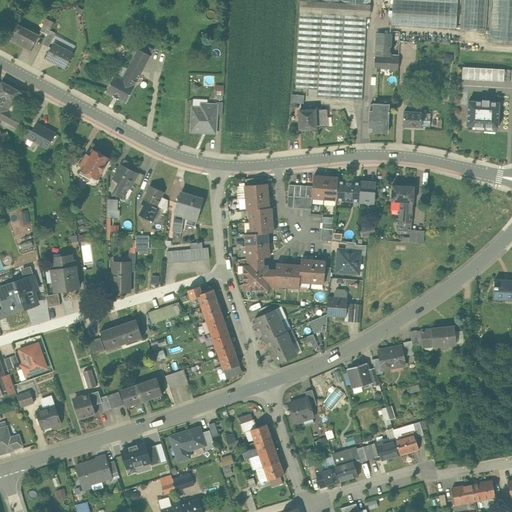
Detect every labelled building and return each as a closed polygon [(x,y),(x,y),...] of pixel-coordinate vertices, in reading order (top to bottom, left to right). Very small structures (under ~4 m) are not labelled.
[(317,98),(362,100),(367,16),(370,16),(370,0),(300,0),(295,88),(309,89),(318,89),(317,98)] [(457,0),(393,0),(392,25),(456,29),(457,0)] [(488,0),(462,0),(460,31),(486,32),(488,0)] [(511,0),(490,0),(488,42),(511,43),(511,0)] [(47,18),(40,31),(47,35),(50,30),(54,22),(47,18)] [(38,35),(17,25),(10,39),(31,50),(38,35)] [(47,35),(43,44),(49,47),(56,33),(50,30),(47,35)] [(401,31),(392,31),(392,33),(391,57),(399,57),(401,31)] [(392,33),(376,33),(375,56),(391,57),(392,33)] [(73,53),(53,43),(46,58),(66,68),(73,53)] [(154,50),(141,43),(138,49),(151,55),(154,50)] [(138,49),(122,79),(135,85),(151,55),(138,49)] [(453,55),(445,54),(444,63),(452,64),(453,55)] [(391,57),(375,56),(374,68),(398,69),(399,57),(391,57)] [(505,69),(463,67),(462,78),(504,81),(505,69)] [(122,79),(115,75),(105,92),(126,103),(135,86),(135,85),(122,79)] [(0,118),(3,120),(20,129),(25,119),(11,112),(16,104),(13,102),(19,91),(2,82),(0,85),(0,118)] [(214,84),(214,93),(223,94),(223,84),(214,84)] [(317,98),(318,89),(309,89),(309,97),(317,98)] [(304,95),(292,94),(291,102),(303,103),(304,95)] [(422,98),(413,97),(412,111),(404,111),(403,126),(421,127),(421,126),(430,126),(430,113),(422,113),(422,98)] [(500,102),(468,100),(466,126),(498,128),(500,102)] [(207,108),(193,108),(191,131),(215,133),(216,115),(217,105),(216,104),(207,104),(207,108)] [(389,105),(371,104),(369,127),(373,127),(373,132),(387,132),(388,122),(390,122),(391,112),(390,112),(390,111),(388,111),(389,105)] [(327,109),(315,110),(316,128),(328,127),(327,109)] [(315,110),(299,110),(300,129),(301,128),(301,130),(307,130),(307,128),(316,128),(315,110)] [(47,149),(56,132),(36,121),(26,137),(47,149)] [(1,135),(0,134),(0,153),(12,149),(8,132),(1,135)] [(97,150),(95,150),(93,149),(89,155),(87,154),(82,163),(84,164),(82,170),(80,173),(90,179),(92,175),(98,179),(109,158),(102,154),(101,152),(99,151),(97,150)] [(136,172),(121,164),(113,179),(120,183),(127,187),(128,187),(136,172)] [(138,173),(133,183),(140,187),(144,175),(138,172),(138,173)] [(326,176),(314,175),(313,186),(312,198),(324,199),(326,176)] [(338,177),(326,176),(324,199),(336,200),(338,181),(338,177)] [(361,182),(338,181),(336,200),(359,201),(361,182)] [(375,182),(361,181),(359,201),(374,202),(375,182)] [(127,187),(120,183),(114,193),(121,197),(127,187)] [(247,185),(245,185),(246,197),(268,196),(267,183),(263,183),(247,185)] [(414,186),(392,184),(391,201),(400,202),(413,203),(414,186)] [(164,192),(150,185),(143,200),(157,207),(158,206),(159,207),(167,210),(168,200),(162,197),(164,192)] [(203,199),(186,193),(185,196),(180,195),(175,212),(174,215),(172,231),(182,232),(184,217),(196,221),(194,226),(195,226),(203,199)] [(268,196),(246,197),(247,210),(249,210),(249,209),(269,208),(269,207),(268,196)] [(107,198),(106,217),(118,217),(118,198),(107,198)] [(157,207),(143,200),(141,204),(145,205),(141,215),(153,221),(159,207),(158,206),(157,207)] [(413,203),(400,202),(398,221),(399,221),(412,222),(413,203)] [(269,208),(249,209),(249,210),(250,221),(272,220),(271,207),(269,207),(269,208)] [(272,220),(250,221),(251,233),(251,234),(268,232),(273,232),(272,220)] [(412,222),(399,221),(399,231),(411,232),(411,231),(412,222)] [(374,224),(360,227),(362,238),(376,235),(374,224)] [(424,231),(411,231),(411,232),(411,242),(423,242),(424,231)] [(268,232),(251,234),(251,233),(245,234),(246,246),(269,244),(268,232)] [(148,250),(148,234),(135,234),(135,250),(148,250)] [(366,255),(366,246),(356,245),(356,243),(347,242),(346,251),(358,252),(357,255),(366,255)] [(269,244),(246,246),(247,259),(248,258),(263,257),(270,257),(269,244)] [(346,251),(339,251),(337,271),(356,272),(357,255),(358,252),(346,251)] [(72,254),(52,257),(54,269),(52,269),(55,292),(79,288),(76,266),(74,266),(72,254)] [(263,257),(248,258),(248,265),(244,265),(244,285),(246,287),(244,289),(246,287),(248,289),(268,289),(268,285),(275,285),(276,269),(268,270),(268,268),(265,265),(263,265),(263,257)] [(313,260),(301,259),(300,265),(301,265),(300,282),(312,283),(313,260)] [(326,261),(313,260),(312,283),(324,283),(324,281),(325,267),(326,261)] [(289,264),(276,263),(276,269),(275,285),(275,286),(287,287),(289,264)] [(129,264),(114,264),(113,290),(129,290),(129,271),(129,264)] [(300,265),(289,264),(287,287),(299,288),(300,282),(301,265),(300,265)] [(34,275),(22,279),(27,293),(33,291),(39,289),(34,275)] [(22,279),(0,287),(0,300),(1,302),(2,301),(4,308),(0,309),(0,316),(38,304),(33,291),(27,293),(22,279)] [(511,280),(496,279),(495,279),(493,299),(494,299),(494,298),(504,299),(505,296),(511,296),(511,280)] [(213,289),(197,294),(202,307),(218,302),(213,289)] [(334,297),(329,297),(329,296),(328,314),(327,316),(328,316),(328,315),(345,317),(346,317),(347,303),(347,293),(345,290),(337,290),(334,292),(334,297)] [(58,293),(46,296),(48,307),(60,305),(58,293)] [(179,302),(149,312),(152,324),(183,313),(179,302)] [(218,302),(202,307),(206,320),(222,314),(218,302)] [(362,304),(347,303),(346,317),(345,317),(345,321),(360,322),(362,304)] [(269,305),(259,309),(261,315),(272,310),(269,305)] [(261,315),(255,318),(258,324),(259,323),(262,329),(280,321),(275,309),(272,310),(261,315)] [(222,314),(206,320),(210,332),(227,327),(222,314)] [(328,314),(318,318),(320,331),(326,331),(327,325),(328,316),(327,316),(328,314)] [(318,318),(310,322),(315,333),(320,331),(318,318)] [(136,319),(100,331),(107,350),(143,337),(136,319)] [(280,321),(262,329),(264,334),(263,335),(266,341),(267,341),(267,340),(286,332),(285,332),(280,321)] [(455,326),(432,329),(422,330),(423,346),(456,343),(455,326)] [(227,327),(210,332),(215,344),(231,339),(227,327)] [(417,330),(410,331),(412,341),(413,346),(419,345),(417,330)] [(286,332),(267,340),(267,341),(269,347),(271,346),(273,351),(292,343),(287,331),(285,332),(286,332)] [(313,334),(302,339),(305,344),(311,341),(315,339),(313,334)] [(100,337),(89,341),(93,354),(105,350),(100,337)] [(231,339),(215,344),(219,357),(235,351),(231,339)] [(412,341),(404,342),(406,355),(414,354),(413,346),(412,341)] [(292,343),(273,351),(275,357),(274,357),(277,364),(297,355),(292,343)] [(38,344),(20,350),(25,364),(23,368),(25,372),(29,374),(46,368),(38,344)] [(402,346),(378,351),(380,358),(382,369),(405,365),(402,346)] [(235,351),(219,357),(224,370),(239,364),(240,364),(235,351)] [(16,355),(4,359),(8,370),(20,366),(16,355)] [(382,369),(380,358),(372,359),(374,367),(376,374),(383,373),(382,369)] [(367,362),(347,368),(352,386),(359,384),(360,386),(372,383),(373,383),(369,369),(367,362)] [(239,364),(224,370),(226,378),(242,373),(239,364)] [(374,367),(369,369),(373,383),(372,383),(373,386),(380,385),(376,374),(374,367)] [(91,369),(84,372),(89,388),(96,386),(91,369)] [(184,369),(165,375),(169,387),(188,381),(184,369)] [(10,374),(3,376),(8,390),(9,393),(16,391),(10,374)] [(156,377),(120,390),(126,407),(163,394),(156,377)] [(34,381),(27,383),(27,384),(28,384),(29,387),(19,390),(20,395),(30,391),(32,397),(38,395),(34,381)] [(323,404),(332,409),(344,392),(335,386),(323,404)] [(312,389),(305,392),(307,398),(308,398),(310,407),(317,405),(312,389)] [(20,395),(18,396),(18,395),(17,396),(21,407),(34,402),(32,397),(30,391),(20,395)] [(99,391),(89,394),(81,396),(81,398),(73,400),(79,418),(95,413),(93,405),(101,402),(102,402),(101,397),(99,391)] [(119,391),(107,395),(112,408),(123,404),(119,391)] [(107,395),(101,397),(102,402),(101,402),(104,411),(112,408),(107,395)] [(307,398),(289,403),(295,422),(297,423),(302,421),(305,425),(314,422),(312,416),(313,416),(310,407),(308,398),(307,398)] [(55,405),(37,412),(37,411),(36,411),(42,430),(43,429),(42,428),(50,425),(51,427),(52,426),(51,426),(61,423),(55,405),(54,405),(55,405)] [(395,418),(392,406),(386,408),(390,419),(395,418)] [(386,408),(381,409),(386,425),(391,424),(390,419),(386,408)] [(254,419),(240,424),(243,432),(250,430),(250,429),(256,427),(254,419)] [(215,421),(209,423),(213,436),(219,435),(215,421)] [(420,422),(413,424),(417,437),(424,435),(421,424),(420,422)] [(256,427),(250,429),(250,430),(255,442),(271,436),(266,423),(256,427)] [(201,425),(168,435),(177,462),(192,458),(189,451),(205,446),(207,446),(203,432),(201,425)] [(0,428),(0,454),(14,450),(14,449),(13,449),(22,446),(19,435),(11,437),(7,427),(0,428)] [(210,430),(203,432),(207,446),(205,446),(206,449),(215,447),(210,430)] [(413,431),(401,434),(402,438),(396,440),(400,454),(419,449),(413,431)] [(345,438),(346,444),(353,443),(354,446),(373,442),(372,433),(345,438)] [(271,436),(255,442),(256,447),(242,452),(245,459),(259,454),(275,449),(271,436)] [(396,440),(385,443),(384,440),(377,442),(382,460),(400,454),(396,440)] [(120,450),(126,470),(151,462),(146,448),(145,443),(120,450)] [(375,457),(371,444),(364,446),(368,460),(375,457)] [(156,445),(146,448),(151,462),(151,465),(161,462),(156,445)] [(364,446),(356,448),(360,462),(368,460),(364,446)] [(310,448),(303,450),(308,467),(315,465),(310,448)] [(275,449),(259,454),(263,467),(280,461),(275,449)] [(97,461),(86,464),(85,462),(76,465),(83,488),(91,485),(91,482),(101,479),(102,481),(112,478),(105,455),(96,458),(97,461)] [(352,457),(346,459),(347,463),(335,466),(340,481),(358,476),(352,457)] [(280,461),(263,467),(268,479),(284,474),(280,461)] [(335,466),(324,470),(323,466),(315,468),(321,487),(340,481),(335,466)] [(190,473),(172,479),(173,482),(176,490),(194,484),(190,473)] [(171,475),(160,479),(162,485),(173,482),(172,479),(171,475)] [(254,478),(248,479),(252,493),(263,489),(261,484),(256,485),(254,478)] [(492,481),(472,485),(475,500),(495,496),(492,481)] [(173,482),(162,485),(164,494),(176,490),(173,482)] [(472,485),(452,488),(455,504),(475,500),(472,485)] [(58,498),(66,496),(64,487),(56,490),(58,498)] [(182,511),(179,501),(171,504),(170,498),(168,497),(160,499),(159,501),(162,511),(182,511)] [(511,511),(511,510),(509,497),(503,498),(505,511),(511,511)] [(202,511),(199,498),(188,502),(187,499),(179,501),(182,511),(202,511)] [(76,504),(76,511),(89,511),(88,502),(76,504)] [(356,503),(341,508),(342,511),(357,511),(359,511),(356,503)]
